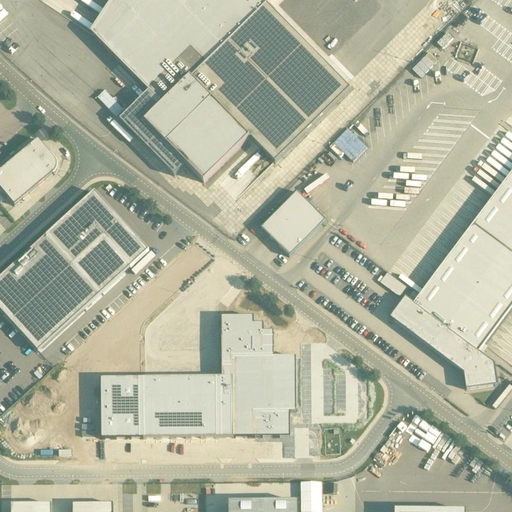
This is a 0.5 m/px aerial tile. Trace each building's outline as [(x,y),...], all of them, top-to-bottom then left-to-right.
[(114,0),(92,35),(162,107),(152,116),(140,104),(121,123),(175,178),(187,167),(204,184),(249,139),(274,165),(349,91),(266,6),(265,6),(270,0),(114,0)] [(419,67),(428,75),(439,62),(431,55),(419,67)] [(349,130),(336,144),(354,161),(367,146),(349,130)] [(38,141),(0,172),(0,189),(15,207),(53,175),(55,174),(57,171),(57,168),(57,166),(56,163),(55,161),(38,141)] [(405,299),(390,320),(430,350),(456,369),(464,375),(466,391),(498,387),(495,366),(479,354),(480,352),(485,346),(511,309),(511,174),(419,298),(413,293),(408,301),(405,299)] [(297,193),(260,230),(288,258),(325,221),(297,193)] [(50,234),(0,279),(0,312),(38,354),(149,252),(145,249),(95,194),(50,234)] [(382,282),(401,297),(408,289),(389,274),(382,282)] [(101,380),(101,441),(290,439),(290,414),(297,414),(296,358),(274,358),(273,333),(263,333),(263,325),(254,325),(254,318),(221,319),(222,378),(101,380)] [(416,422),(399,450),(419,462),(418,463),(434,473),(439,465),(445,469),(451,459),(451,458),(458,447),(416,422)] [(339,494),(339,484),(325,483),(324,494),(339,494)] [(229,504),(228,511),(298,511),(299,503),(229,504)]
